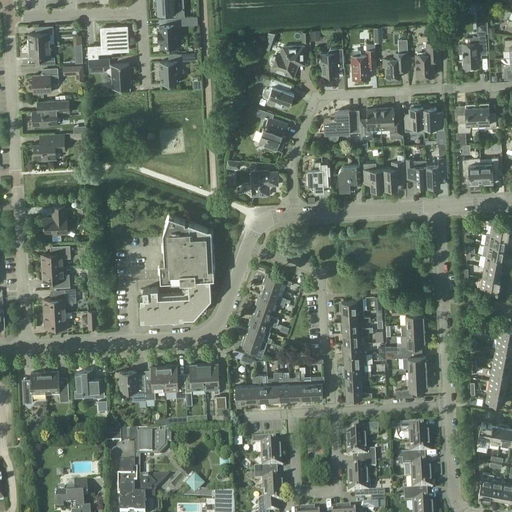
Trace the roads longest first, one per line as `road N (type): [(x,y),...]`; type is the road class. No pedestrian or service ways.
road 1 (residential): [(5,22),(25,348)]
road 2 (residential): [(511,86),(320,95),(291,156),(293,213)]
road 3 (residential): [(332,412),(320,271),(246,245)]
road 4 (residential): [(292,414),(297,495),(338,493),(332,412)]
road 5 (residential): [(448,406),(438,206)]
road 6 (residential): [(133,342),(208,333),(224,315),(246,245)]
road 7 (residential): [(293,213),(438,206)]
road 8 (residential): [(5,22),(140,14)]
